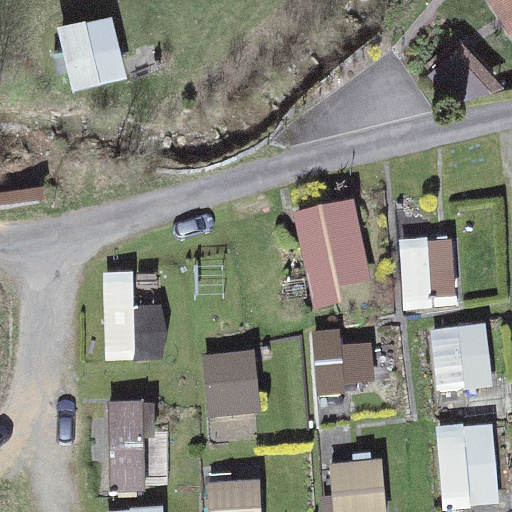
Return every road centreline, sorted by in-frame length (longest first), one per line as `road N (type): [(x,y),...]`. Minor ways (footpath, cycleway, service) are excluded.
road 1 (track): [(0,241),(70,234),(511,112)]
road 2 (track): [(0,453),(23,434),(47,378),(41,240)]
road 3 (track): [(47,378),(54,511)]
